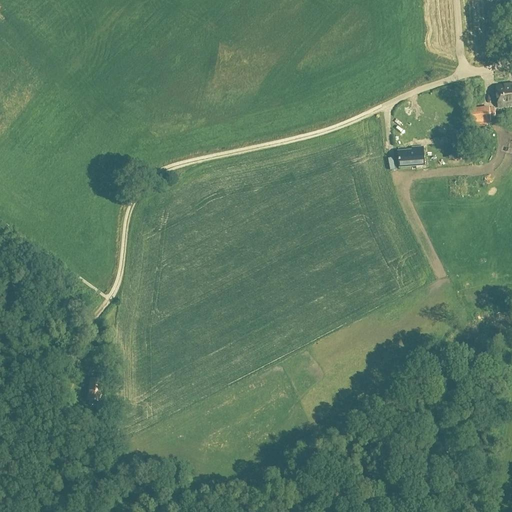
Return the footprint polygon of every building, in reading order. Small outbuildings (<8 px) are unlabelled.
[(511,84),(496,86),(498,108),(511,106),(511,84)] [(489,107),(470,109),(472,124),(491,122),(489,107)] [(463,158),(462,138),(450,138),(451,145),(454,144),(455,158),(463,158)] [(412,150),(398,151),(399,167),(416,166),(416,169),(423,168),(423,166),(424,166),(423,147),(412,148),(412,150)] [(458,179),(457,166),(426,168),(427,181),(458,179)] [(469,185),(460,184),(460,202),(469,202),(469,185)] [(459,206),(459,185),(446,185),(446,196),(452,196),(451,206),(459,206)] [(437,199),(423,199),(423,216),(437,216),(437,199)] [(459,245),(472,245),(472,223),(458,223),(459,245)] [(450,249),(451,269),(477,268),(476,247),(450,249)] [(89,389),(91,389),(89,400),(100,402),(103,381),(91,379),(89,389)]
